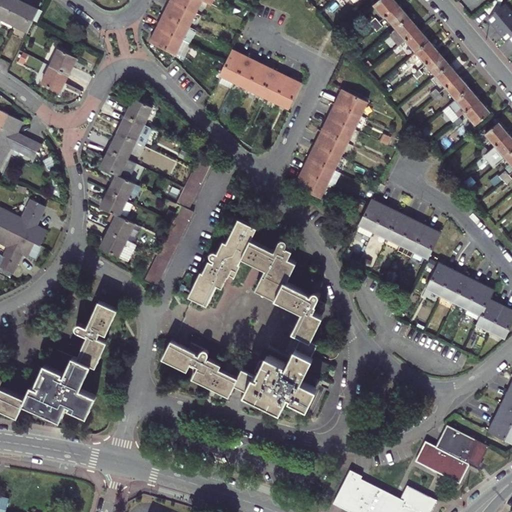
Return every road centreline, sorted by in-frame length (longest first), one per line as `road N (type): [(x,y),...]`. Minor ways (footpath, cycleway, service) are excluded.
road 1 (residential): [(134,398),(342,445)]
road 2 (residential): [(256,31),(323,68),(266,188)]
road 3 (residential): [(127,65),(158,75),(266,188)]
road 4 (residential): [(71,247),(141,299),(147,328),(134,398)]
road 5 (tertiary): [(118,463),(274,511)]
road 6 (residential): [(476,379),(443,387),(417,382),(372,352),(346,314)]
road 7 (residential): [(395,177),(453,206),(511,274)]
road 8 (residential): [(342,445),(411,432),(476,379)]
road 9 (residential): [(266,188),(317,247),(346,314)]
road 10 (residential): [(346,314),(352,367),(342,445)]
road 11 (residential): [(63,119),(78,204),(71,247)]
road 12 (tertiary): [(0,441),(118,463)]
